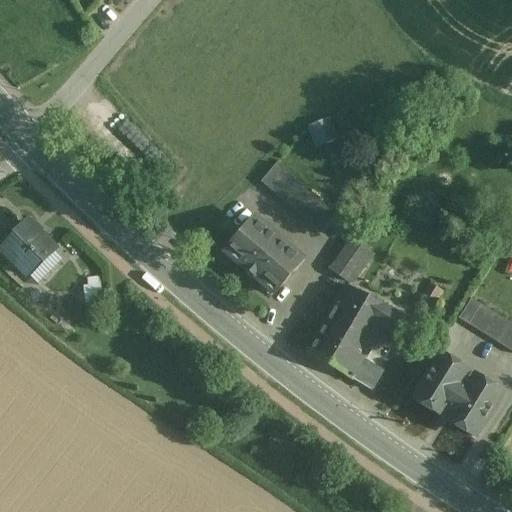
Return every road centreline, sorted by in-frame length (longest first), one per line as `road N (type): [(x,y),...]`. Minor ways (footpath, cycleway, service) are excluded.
road 1 (tertiary): [(493,511),(415,464),(181,288),(32,141)]
road 2 (unclassified): [(152,0),(32,141)]
